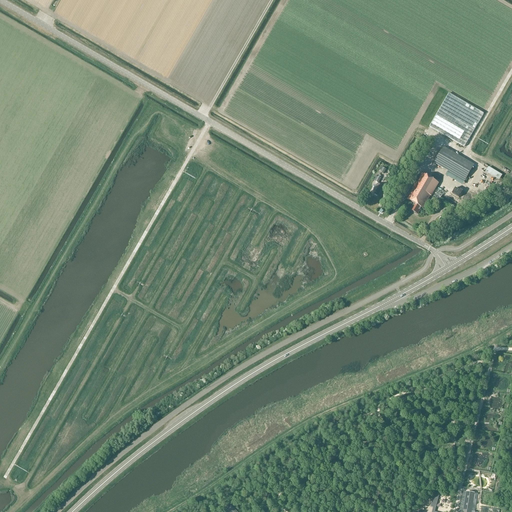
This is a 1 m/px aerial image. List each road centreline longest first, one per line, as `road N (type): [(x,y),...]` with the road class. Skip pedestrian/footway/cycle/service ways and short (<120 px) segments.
road 1 (unclassified): [(446,269),(435,253),(0,0)]
road 2 (primary): [(72,511),(235,384),(446,269)]
road 3 (track): [(271,0),(203,118)]
